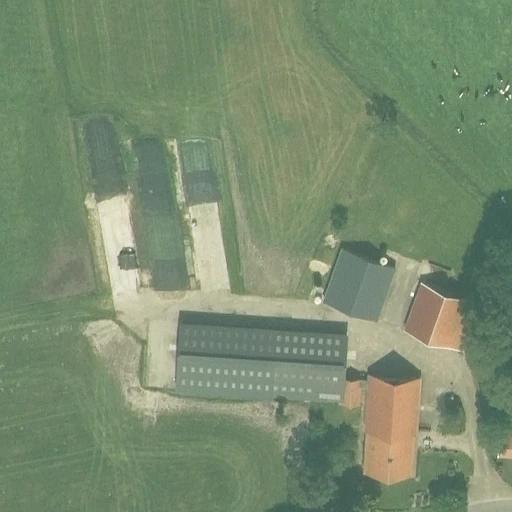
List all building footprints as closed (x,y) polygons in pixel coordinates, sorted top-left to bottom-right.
[(394,237),(408,206),(397,201),(383,233),(394,237)] [(376,318),(395,266),(343,247),(324,299),(376,318)] [(463,354),(482,305),(422,282),(404,332),(463,354)] [(359,379),(345,378),(344,378),(347,333),(181,322),(176,390),(270,396),(270,394),(341,399),(341,402),(357,403),(358,386),(359,379)] [(369,379),(359,379),(358,386),(368,387),(365,430),(367,430),(365,471),(411,474),(414,433),(416,434),(419,378),(369,375),(369,379)] [(511,430),(501,430),(499,454),(511,454),(511,430)]
